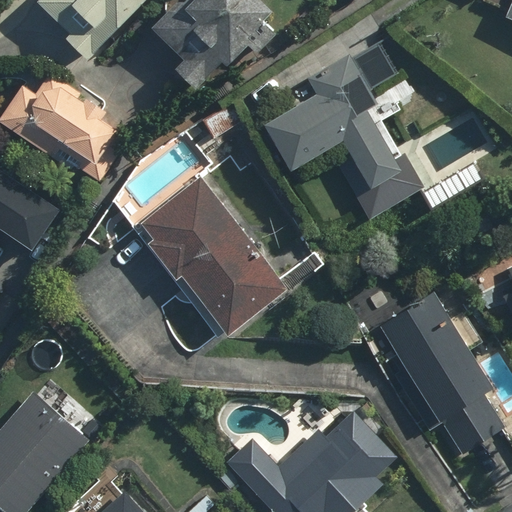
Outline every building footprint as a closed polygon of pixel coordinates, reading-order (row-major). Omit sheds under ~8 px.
[(35,0),(32,3),(67,33),(61,40),(82,59),(140,0),(35,0)] [(172,0),(146,27),(177,59),(169,67),(190,89),(217,62),(221,66),(244,42),(255,54),(271,38),(253,20),(264,9),(254,0),(189,0),(181,8),(173,0),(172,0)] [(511,0),(507,0),(500,17),(511,22),(511,0)] [(285,170),(326,147),(363,215),(418,185),(400,153),(389,159),(363,111),(374,105),(346,54),(306,76),(316,94),(260,125),(285,170)] [(45,72),(31,95),(16,86),(0,110),(0,120),(97,181),(125,138),(94,118),(101,107),(45,72)] [(472,158),(420,190),(434,213),(487,181),(472,158)] [(0,174),(0,233),(25,251),(53,211),(0,174)] [(169,279),(177,273),(220,331),(280,288),(198,176),(138,220),(151,238),(143,244),(169,279)] [(430,294),(377,325),(433,421),(437,419),(457,453),(501,427),(481,393),(486,390),(430,294)] [(20,511),(85,440),(31,391),(0,425),(0,511),(1,511),(20,511)] [(332,511),(392,457),(350,412),(317,442),(312,437),(276,470),(248,439),(223,462),(269,511),(332,511)] [(136,511),(118,491),(93,511),(136,511)]
